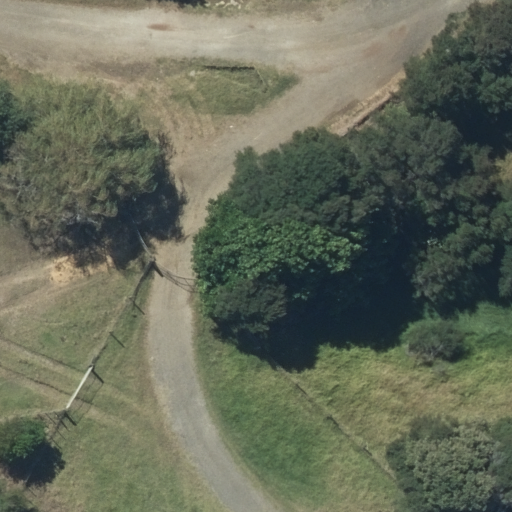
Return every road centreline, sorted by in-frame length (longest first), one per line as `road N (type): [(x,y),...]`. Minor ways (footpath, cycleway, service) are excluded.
road 1 (track): [(477,0),(242,141),(167,307),(207,480),(253,511)]
road 2 (track): [(219,192),(98,39),(227,34),(384,55)]
